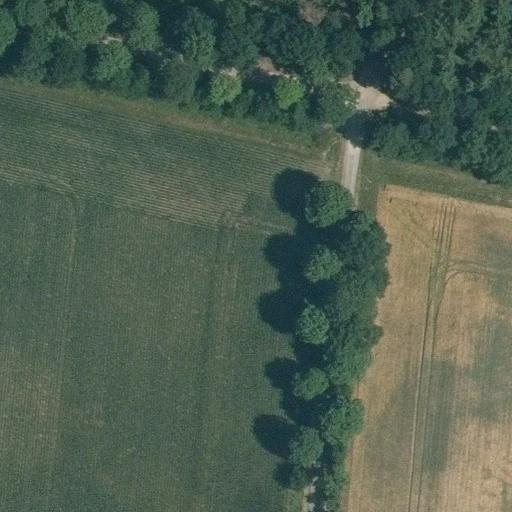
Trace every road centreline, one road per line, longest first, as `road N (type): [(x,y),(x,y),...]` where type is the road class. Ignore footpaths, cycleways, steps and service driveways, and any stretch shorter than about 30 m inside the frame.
road 1 (unclassified): [(0,18),(323,91),(349,109),(316,511)]
road 2 (track): [(438,0),(349,109)]
